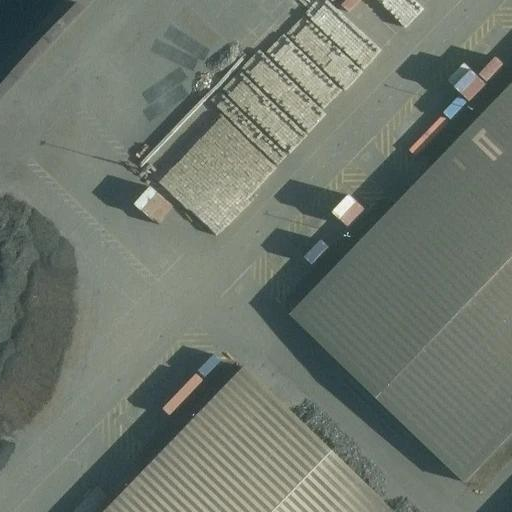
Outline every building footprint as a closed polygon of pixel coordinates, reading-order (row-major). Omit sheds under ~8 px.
[(147,0),(110,38),(128,55),(168,14),(153,0),(147,0)] [(66,68),(52,85),(78,106),(92,89),(66,68)] [(511,84),(291,315),(464,483),(511,433),(511,84)] [(45,121),(62,133),(66,126),(50,115),(45,121)] [(149,198),(165,180),(153,170),(137,187),(149,198)] [(93,282),(0,387),(0,483),(7,489),(12,491),(23,478),(22,452),(30,459),(31,473),(41,468),(45,451),(51,457),(66,441),(81,445),(85,429),(107,427),(131,415),(117,387),(185,310),(184,298),(134,254),(114,277),(114,280),(106,281),(139,288),(128,294),(129,303),(132,306),(127,326),(117,327),(112,317),(110,329),(97,325),(93,282)] [(389,511),(240,367),(139,473),(100,511),(389,511)]
